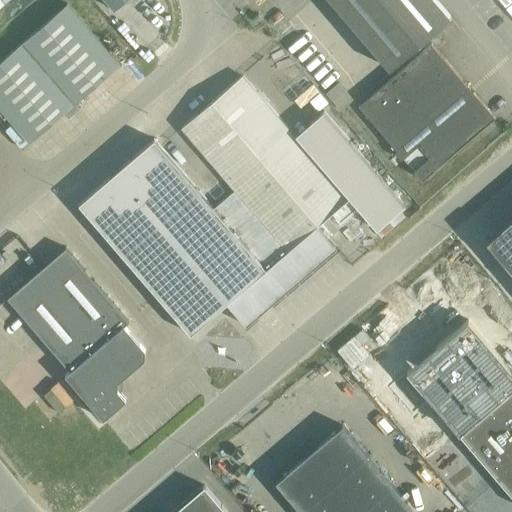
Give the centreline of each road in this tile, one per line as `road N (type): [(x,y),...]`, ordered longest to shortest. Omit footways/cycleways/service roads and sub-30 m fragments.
road 1 (unclassified): [(108,511),(511,169)]
road 2 (unclassified): [(0,215),(187,55),(198,20),(193,0)]
